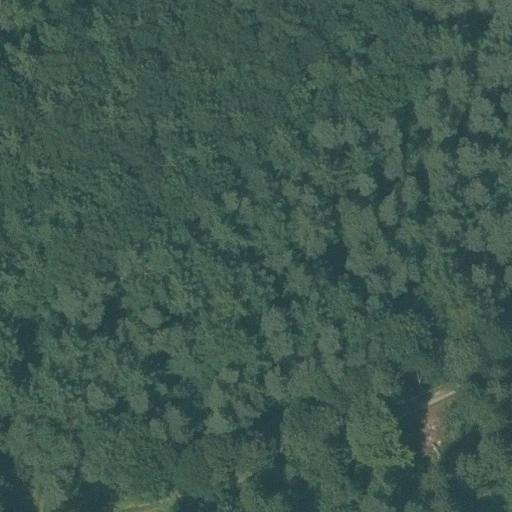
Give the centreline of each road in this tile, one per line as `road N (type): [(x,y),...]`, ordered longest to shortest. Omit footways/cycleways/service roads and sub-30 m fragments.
road 1 (track): [(180,0),(185,22),(150,304),(73,470),(43,511)]
road 2 (track): [(184,511),(511,366)]
road 3 (track): [(123,0),(0,66)]
